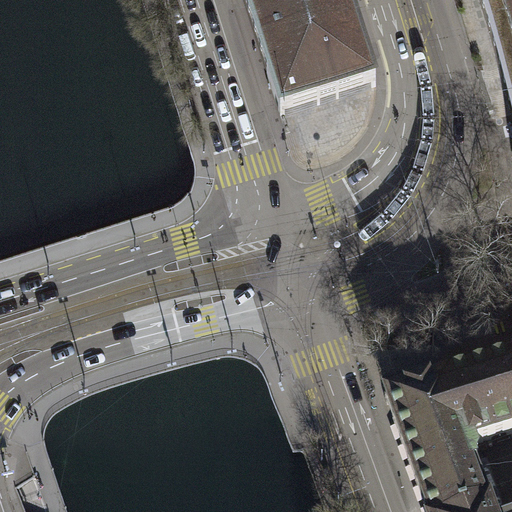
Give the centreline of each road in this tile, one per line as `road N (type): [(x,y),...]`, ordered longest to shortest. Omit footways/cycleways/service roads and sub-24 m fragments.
road 1 (tertiary): [(296,305),(354,294),(399,270),(424,248),(454,199),(466,127),(434,0)]
road 2 (tertiary): [(0,399),(37,373),(110,346),(296,305)]
road 3 (tertiary): [(379,0),(405,93),(396,154),(361,190),(265,221)]
road 4 (tertiary): [(265,221),(0,301)]
road 5 (tertiary): [(265,221),(197,0)]
road 6 (tertiary): [(296,305),(372,511)]
